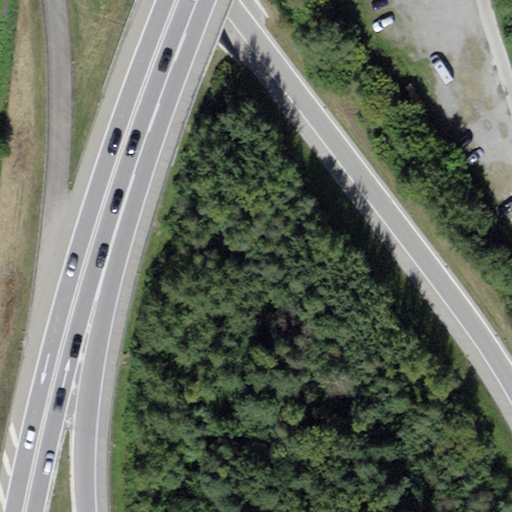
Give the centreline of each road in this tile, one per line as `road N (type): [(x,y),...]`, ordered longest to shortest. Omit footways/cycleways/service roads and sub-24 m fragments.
road 1 (trunk): [(226,0),(511,384)]
road 2 (trunk): [(129,127),(74,298),(23,511)]
road 3 (trunk): [(86,511),(86,423),(129,127)]
road 4 (trunk): [(177,0),(129,127)]
